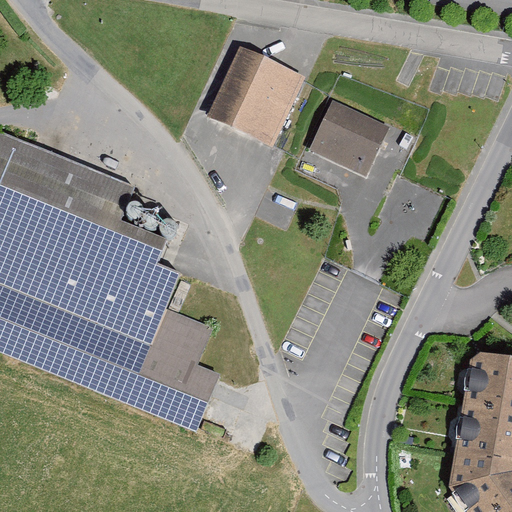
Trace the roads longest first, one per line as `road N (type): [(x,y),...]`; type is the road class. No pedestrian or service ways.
road 1 (residential): [(28,0),(171,153),(209,209),(308,473),(356,511)]
road 2 (residential): [(511,121),(381,408),(381,511)]
road 3 (residential): [(166,0),(511,57)]
